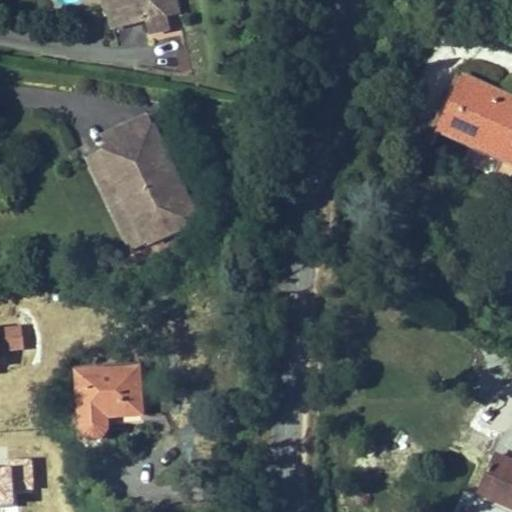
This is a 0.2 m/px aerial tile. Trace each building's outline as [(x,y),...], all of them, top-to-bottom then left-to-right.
[(167,26),(161,0),(130,0),(132,5),(120,8),(99,13),(105,40),(140,32),(146,30),(157,28),(167,26)] [(142,46),(160,42),(157,28),(146,30),(140,32),(142,46)] [(511,94),(466,72),(439,126),(501,157),(495,169),(511,177),(511,94)] [(181,230),(134,126),(107,138),(112,151),(97,158),(87,163),(128,254),(181,230)] [(112,151),(107,138),(91,145),(97,158),(112,151)] [(128,254),(87,163),(77,167),(118,259),(128,254)] [(145,429),(142,376),(79,380),(83,444),(109,443),(109,432),(145,429)] [(511,460),(496,454),(479,493),(511,507),(511,460)] [(408,472),(399,494),(415,502),(425,480),(408,472)]
